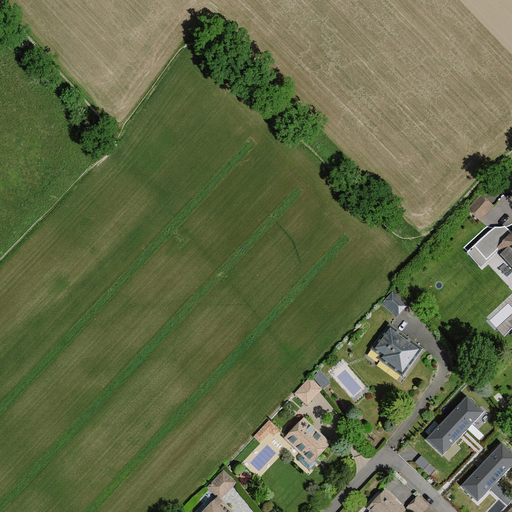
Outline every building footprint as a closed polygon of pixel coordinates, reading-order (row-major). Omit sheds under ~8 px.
[(484,193),(469,208),(481,220),(496,205),(484,193)] [(511,266),(511,232),(495,250),(511,266)] [(381,305),(395,316),(404,305),(390,294),(381,305)] [(390,327),(376,346),(385,353),(381,358),(401,373),(419,349),(390,327)] [(295,395),(306,405),(320,390),(310,380),(295,395)] [(467,397),(426,440),(443,457),(485,412),(467,397)] [(328,443),(303,419),(284,438),(309,462),(328,443)] [(511,452),(502,443),(461,485),(478,501),(511,465),(511,452)] [(421,455),(415,461),(429,476),(436,469),(421,455)] [(216,495),(200,511),(230,511),(219,501),(236,483),(223,471),(208,487),(216,495)] [(511,492),(499,481),(492,488),(509,504),(511,500),(511,492)] [(402,511),(404,510),(382,491),(366,509),(369,511),(402,511)] [(435,511),(418,497),(407,509),(410,511),(435,511)]
